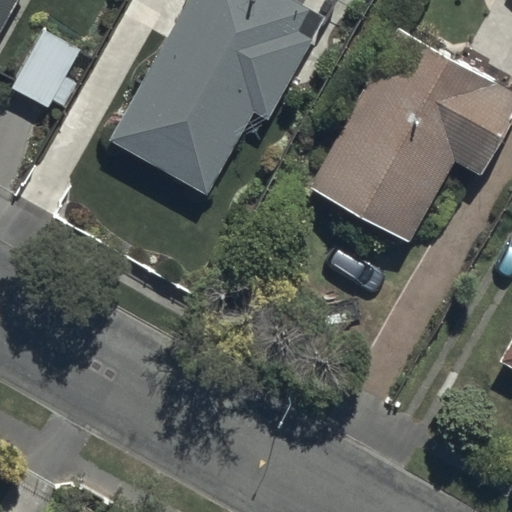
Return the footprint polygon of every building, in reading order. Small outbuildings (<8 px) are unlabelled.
[(0,0),(0,28),(15,0),(0,0)] [(296,0),(186,0),(109,137),(205,191),(251,110),(266,119),(325,16),(296,0)] [(511,94),(396,28),(306,185),(407,243),(454,162),(477,176),(511,115),(511,94)] [(41,29),(8,86),(46,109),(51,101),(62,108),(77,83),(65,76),(79,52),(41,29)] [(511,333),(498,357),(511,365),(511,333)]
